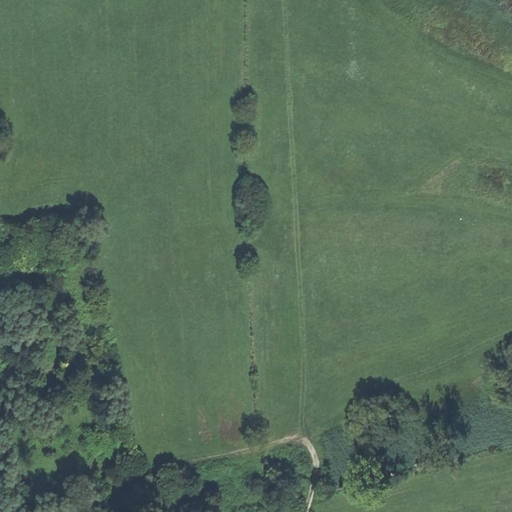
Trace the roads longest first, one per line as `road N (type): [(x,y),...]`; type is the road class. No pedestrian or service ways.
road 1 (track): [(302,436),(285,0)]
road 2 (track): [(82,511),(128,488),(302,436),(319,460),(307,511)]
